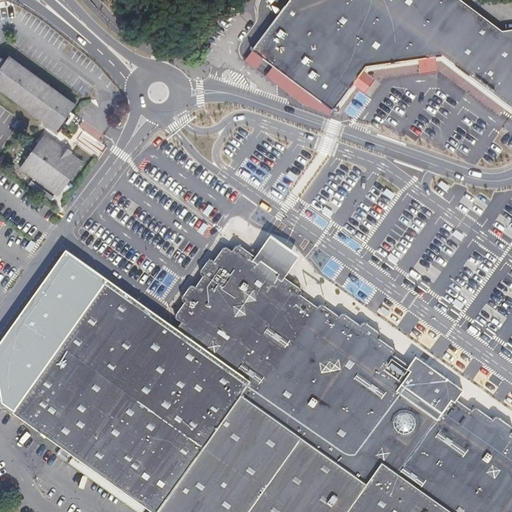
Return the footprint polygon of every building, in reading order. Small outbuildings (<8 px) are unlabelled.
[(511,30),(503,31),(461,0),(292,0),(254,50),(250,56),(247,61),(256,69),(260,64),(262,62),(265,59),(272,66),(268,71),(265,76),(282,89),(306,107),(331,116),(334,112),(335,110),(338,111),(340,111),(342,110),(338,107),(356,83),(365,71),(368,67),(420,61),(437,59),(445,57),(511,108),(511,30)] [(0,59),(8,65),(9,63),(0,56),(0,59)] [(446,63),(511,112),(511,108),(445,57),(446,63)] [(12,59),(14,61),(78,108),(81,109),(82,108),(13,58),(12,59)] [(0,75),(0,80),(14,61),(12,59),(9,63),(8,65),(0,75)] [(438,64),(437,59),(420,61),(421,66),(422,72),(439,70),(438,64)] [(14,61),(0,80),(0,84),(54,125),(53,126),(60,132),(78,108),(14,61)] [(421,66),(420,61),(368,67),(373,71),(421,66)] [(356,83),(360,86),(367,91),(375,79),(370,75),(365,71),(356,83)] [(338,107),(342,110),(360,86),(356,83),(338,107)] [(54,125),(0,84),(0,88),(52,127),(53,126),(54,125)] [(78,108),(60,132),(63,134),(81,109),(78,108)] [(23,169),(60,197),(85,163),(74,155),(75,153),(67,147),(66,149),(48,136),(23,169)] [(32,186),(54,202),(56,198),(35,183),(32,186)] [(258,266),(261,262),(279,275),(277,279),(282,283),(285,279),(292,268),(299,258),(284,247),(270,237),(263,247),(255,258),(252,262),(258,266)] [(77,456),(149,508),(154,511),(511,511),(511,439),(511,438),(511,428),(510,432),(496,421),(498,418),(497,418),(495,417),(493,418),(492,418),(489,422),(478,414),(480,411),(479,410),(477,410),(474,411),(470,415),(456,405),(465,393),(417,359),(409,371),(394,361),(397,356),(397,353),(397,352),(396,351),(393,354),(380,344),(383,340),(382,337),(381,334),(378,338),(367,330),(370,326),(367,326),(364,326),(363,327),(361,331),(347,321),(349,317),(348,316),(344,317),(342,318),(340,322),(326,312),(328,308),(327,308),(323,308),(321,309),(319,313),(301,300),(304,296),(305,295),(305,292),(304,290),(303,289),(298,289),(285,279),(282,283),(277,279),(279,275),(261,262),(258,266),(252,262),(255,258),(242,251),(244,249),(243,248),(239,249),(236,254),(231,251),(228,250),(226,251),(225,252),(228,254),(220,265),(217,262),(213,262),(212,263),(211,265),(213,266),(208,273),(204,270),(203,273),(203,276),(204,277),(196,287),(195,287),(194,287),(190,289),(186,297),(185,298),(184,300),(185,303),(178,313),(177,315),(177,318),(178,320),(182,323),(178,330),(107,281),(66,253),(0,344),(0,391),(2,404),(14,413),(12,415),(77,456)] [(137,511),(146,511),(149,508),(77,456),(71,465),(137,511)]
